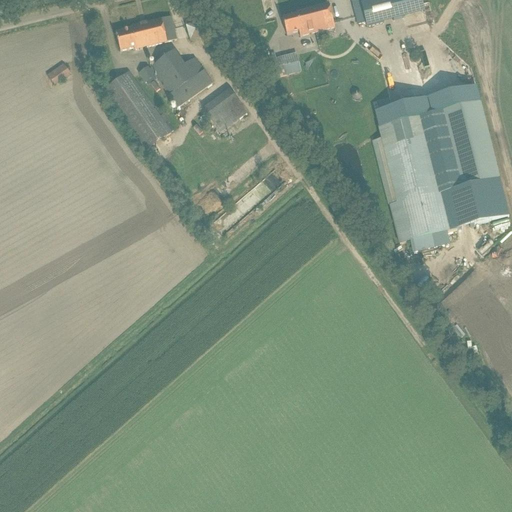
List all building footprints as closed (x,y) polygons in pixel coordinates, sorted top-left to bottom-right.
[(350,0),(357,25),(365,23),(366,28),(385,23),(379,0),(350,0)] [(282,19),(285,29),(286,36),(299,32),(300,38),(335,29),(329,5),(296,14),(297,16),(282,19)] [(131,27),(132,30),(115,34),(120,52),(134,49),(134,51),(177,41),(171,18),(131,27)] [(201,23),(186,27),(190,42),(205,38),(201,23)] [(150,70),(178,109),(213,84),(195,59),(183,67),(173,53),(150,70)] [(272,60),(277,79),(292,75),(287,56),(272,60)] [(47,77),(54,86),(71,75),(64,65),(47,77)] [(139,75),(146,84),(148,87),(157,80),(148,68),(139,75)] [(102,91),(145,152),(172,134),(175,132),(163,115),(160,117),(129,73),(102,91)] [(202,110),(220,135),(247,115),(229,91),(202,110)] [(499,180),(480,103),(441,113),(460,190),(499,180)] [(390,206),(400,245),(457,231),(447,192),(440,194),(426,139),(397,147),(395,136),(382,139),(398,204),(390,206)] [(270,173),(249,192),(260,204),(281,185),(270,173)] [(191,174),(178,186),(185,194),(198,182),(191,174)] [(204,208),(234,188),(227,177),(206,191),(202,184),(193,190),(204,208)] [(480,224),(490,214),(479,203),(469,212),(480,224)]
